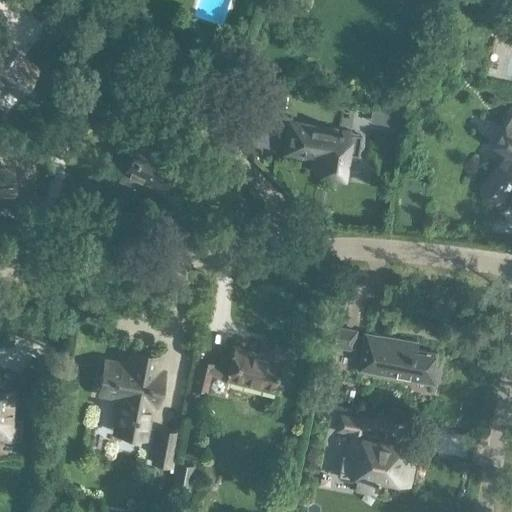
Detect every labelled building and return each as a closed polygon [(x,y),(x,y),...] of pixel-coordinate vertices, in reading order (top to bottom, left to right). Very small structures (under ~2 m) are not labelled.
[(0,77),(4,73),(24,87),(28,80),(33,84),(43,69),(38,66),(43,60),(27,48),(28,47),(11,35),(10,37),(0,29),(0,77)] [(290,118),(293,101),(281,97),(278,115),(290,118)] [(52,126),(80,139),(92,114),(64,100),(52,126)] [(511,114),(507,122),(506,121),(491,144),(505,154),(499,163),(497,162),(481,186),(480,190),(480,192),(481,196),(483,199),(485,201),(488,203),(491,204),(494,204),(497,204),(501,203),(503,201),(506,199),(511,187),(511,114)] [(395,132),(397,116),(389,115),(387,131),(395,132)] [(361,132),(306,128),(304,154),(331,157),(331,168),(363,171),(365,145),(361,145),(361,132)] [(137,141),(122,174),(145,183),(142,191),(159,199),(176,165),(150,153),(152,149),(137,141)] [(0,190),(13,190),(11,168),(0,169),(0,190)] [(328,345),(354,351),(358,330),(332,324),(328,345)] [(417,344),(365,334),(359,366),(375,369),(374,374),(414,382),(415,377),(431,380),(436,353),(416,349),(417,344)] [(227,380),(274,393),(286,350),(262,343),(258,356),(234,349),(228,371),(197,362),(190,387),(205,391),(223,396),(227,380)] [(158,405),(164,371),(159,369),(162,354),(129,347),(126,362),(103,358),(96,394),(119,399),(112,433),(145,440),(153,404),(158,405)] [(0,440),(16,442),(17,427),(10,427),(13,391),(3,391),(0,386),(0,440)] [(409,444),(365,435),(368,418),(339,412),(336,431),(350,434),(345,462),(356,464),(354,477),(354,479),(357,479),(355,491),(377,495),(380,481),(411,487),(416,460),(406,458),(409,444)] [(158,429),(152,462),(171,466),(178,432),(158,429)] [(189,491),(194,465),(175,461),(170,487),(189,491)]
